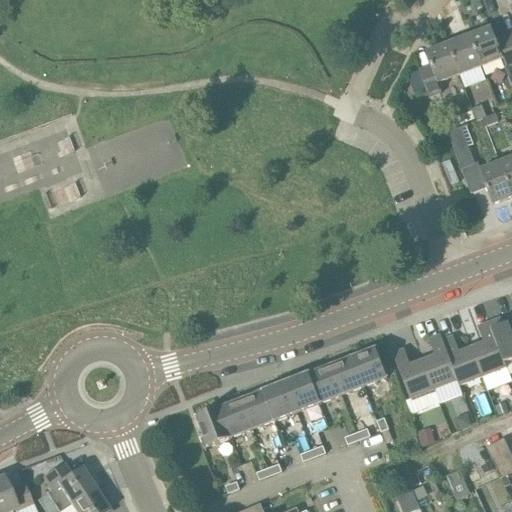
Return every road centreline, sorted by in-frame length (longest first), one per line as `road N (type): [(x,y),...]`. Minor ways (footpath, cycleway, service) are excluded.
road 1 (residential): [(453,274),(408,154),(385,128),(348,109),(379,38),(416,19),(432,0)]
road 2 (residential): [(135,373),(308,330),(453,274)]
